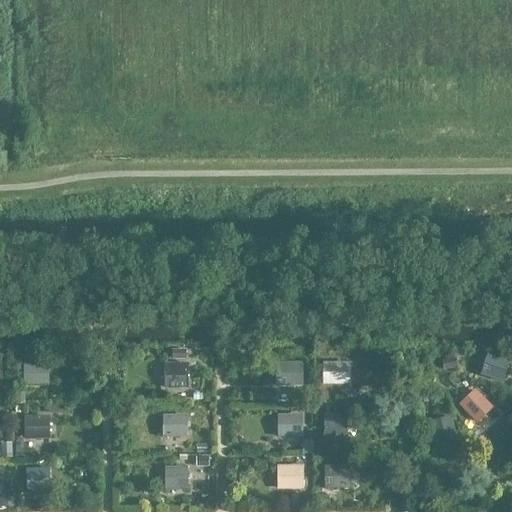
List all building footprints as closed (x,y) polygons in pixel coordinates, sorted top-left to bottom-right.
[(279,360),(280,386),(306,385),(305,359),(279,360)] [(503,361),(474,360),(473,383),(503,384),(503,361)] [(27,362),(27,383),(51,382),(51,361),(27,362)] [(342,367),(311,367),(311,390),(342,390),(342,367)] [(182,377),(150,377),(150,401),(182,401),(182,377)] [(460,403),(479,423),(497,407),(478,386),(460,403)] [(327,437),(349,437),(348,411),(326,412),(327,437)] [(165,435),(190,435),(191,413),(165,412),(165,435)] [(295,418),(264,417),(263,441),(294,442),(295,418)] [(444,417),(421,425),(433,460),(456,452),(444,417)] [(40,427),(11,426),(10,445),(40,446),(40,427)] [(306,463),(279,463),(280,489),(306,488),(306,463)] [(52,486),(52,466),(28,467),(29,487),(52,486)] [(341,468),(307,468),(307,490),(341,490),(341,468)] [(150,469),(149,498),(176,499),(176,470),(150,469)]
